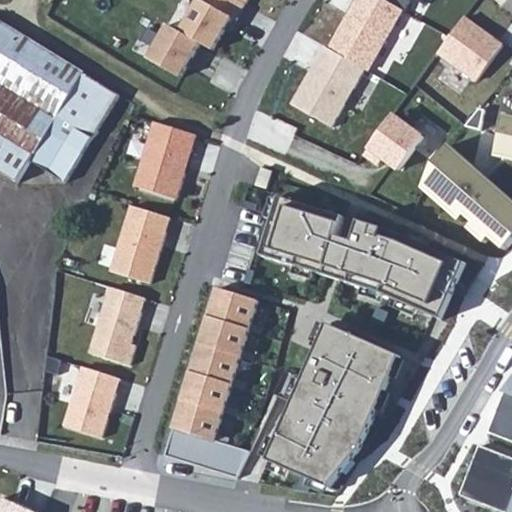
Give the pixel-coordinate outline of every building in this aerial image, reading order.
[(232,0),(197,0),(180,32),(203,45),(214,51),(232,20),(224,16),(232,0)] [(387,0),(357,0),(330,49),(366,69),(369,70),(403,8),(387,0)] [(464,20),(441,52),(480,80),(503,48),(464,20)] [(69,181),(94,140),(120,94),(0,24),(0,172),(21,185),(34,162),(69,181)] [(170,24),(149,59),(182,79),(203,45),(180,32),(170,24)] [(330,49),(325,47),(291,107),(332,130),(366,69),(330,49)] [(480,110),(465,127),(482,132),(486,112),(480,110)] [(393,116),(364,154),(378,164),(384,157),(401,170),(424,140),(393,116)] [(511,118),(505,117),(494,160),(505,163),(489,178),(456,144),(436,167),(424,193),(460,226),(466,219),(474,226),(470,231),(485,246),(492,240),(505,254),(511,246),(511,118)] [(155,123),(135,187),(178,200),(198,136),(155,123)] [(134,206),(112,271),(151,284),(172,221),(134,206)] [(283,206),(264,254),(437,322),(456,273),(349,232),(342,250),(326,243),(333,225),(283,206)] [(147,299),(110,288),(90,354),(131,366),(137,346),(132,345),(147,299)] [(217,288),(208,319),(250,333),(261,302),(217,288)] [(208,319),(190,376),(230,389),(250,333),(208,319)] [(323,333),(265,467),(325,496),(352,464),(378,405),(392,384),(395,364),(323,333)] [(50,421),(64,424),(77,368),(64,364),(50,421)] [(83,367),(65,426),(104,438),(122,379),(83,367)] [(230,389),(190,376),(171,432),(211,445),(230,389)] [(511,380),(504,392),(489,434),(511,441),(511,380)] [(511,511),(511,458),(481,447),(462,496),(504,511),(511,511)] [(2,499),(0,502),(0,511),(36,511),(28,508),(25,510),(2,499)]
